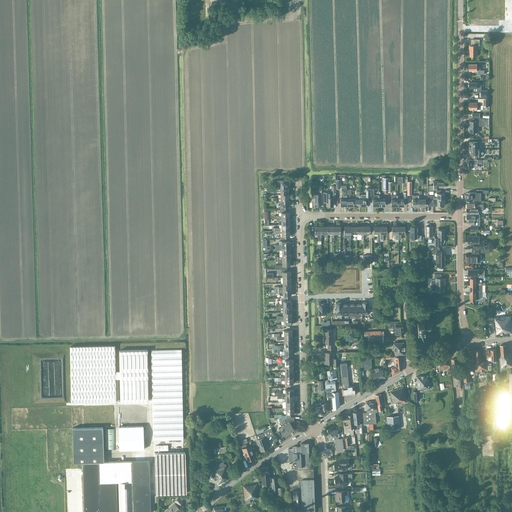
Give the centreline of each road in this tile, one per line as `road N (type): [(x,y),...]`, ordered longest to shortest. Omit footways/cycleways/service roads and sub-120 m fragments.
road 1 (residential): [(313,427),(303,409),(299,215)]
road 2 (residential): [(460,217),(460,20)]
road 3 (residential): [(299,215),(460,217)]
road 4 (tertiary): [(200,511),(313,427)]
road 5 (residential): [(469,345),(460,306),(460,217)]
